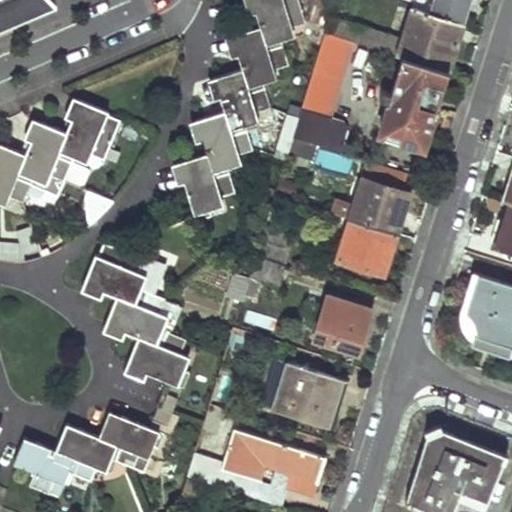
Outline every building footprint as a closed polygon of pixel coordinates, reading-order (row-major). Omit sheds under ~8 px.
[(38,0),(0,0),(0,23),(41,5),(38,0)] [(251,0),(261,28),(265,42),(283,37),(295,32),(293,26),(310,21),(302,0),(251,0)] [(461,22),(468,0),(413,0),(411,6),(461,22)] [(446,69),(461,22),(411,6),(402,37),(331,14),(326,31),(352,39),(401,55),(446,69)] [(231,38),(241,71),(247,87),(263,82),(278,77),(275,70),(292,64),(283,37),(265,42),(261,28),(231,38)] [(337,87),(352,39),(326,31),(311,79),(337,87)] [(386,103),(431,117),(446,69),(401,55),(386,103)] [(222,112),(228,130),(245,124),(259,120),(256,112),(272,107),(263,82),(247,87),(241,71),(212,80),(222,112)] [(337,87),(311,79),(293,136),(339,150),(346,127),(347,126),(345,122),(344,121),(329,116),(337,87)] [(64,133),(58,146),(74,152),(87,158),(90,150),(105,156),(119,122),(105,116),(107,111),(77,99),(64,133)] [(422,146),(431,117),(386,103),(377,131),(422,146)] [(195,121),(206,153),(212,171),(227,166),(241,162),(238,153),(253,148),(245,124),(228,130),(222,112),(195,121)] [(19,168),(33,173),(48,179),(51,171),(65,177),(74,152),(58,146),(64,133),(37,123),(24,155),(19,168)] [(0,200),(8,203),(10,196),(22,201),(33,173),(19,168),(24,155),(0,145),(0,200)] [(212,171),(206,153),(178,163),(196,219),(211,214),(209,206),(222,202),(220,195),(235,190),(227,166),(212,171)] [(407,170),(367,158),(349,215),(395,230),(408,189),(401,187),(407,170)] [(511,160),(500,198),(511,201),(511,160)] [(511,210),(507,227),(503,225),(496,245),(511,250),(511,210)] [(382,271),(395,230),(349,215),(335,256),(382,271)] [(294,235),(266,226),(256,255),(285,263),(294,235)] [(134,262),(105,250),(100,264),(93,262),(83,286),(115,299),(128,304),(133,291),(137,279),(129,276),(134,262)] [(285,263),(256,255),(244,294),(256,297),(261,279),(278,285),(285,263)] [(511,284),(477,273),(465,309),(469,314),(472,318),(474,321),(475,325),(476,332),(473,332),(470,342),(509,356),(511,348),(511,284)] [(157,301),(133,291),(128,304),(115,299),(104,328),(137,340),(149,346),(155,330),(160,317),(152,313),(157,301)] [(370,307),(326,293),(312,336),(356,350),(370,307)] [(149,346),(137,340),(125,367),(175,388),(181,375),(174,372),(180,358),(171,355),(177,340),(155,330),(149,346)] [(244,334),(236,332),(232,347),(240,349),(244,334)] [(341,378),(286,359),(270,405),(326,424),(341,378)] [(111,444),(106,457),(131,468),(137,454),(145,457),(150,446),(152,446),(158,431),(108,410),(97,438),(111,444)] [(66,425),(55,453),(69,459),(64,470),(87,480),(92,468),(99,471),(106,457),(111,444),(97,438),(66,425)] [(189,473),(280,504),(287,483),(313,492),(325,456),(235,426),(224,459),(197,450),(189,473)] [(407,501),(436,511),(452,511),(462,490),(488,500),(506,456),(443,431),(428,436),(407,501)] [(55,453),(24,441),(14,467),(35,475),(29,489),(46,496),(52,483),(58,486),(64,470),(69,459),(55,453)]
